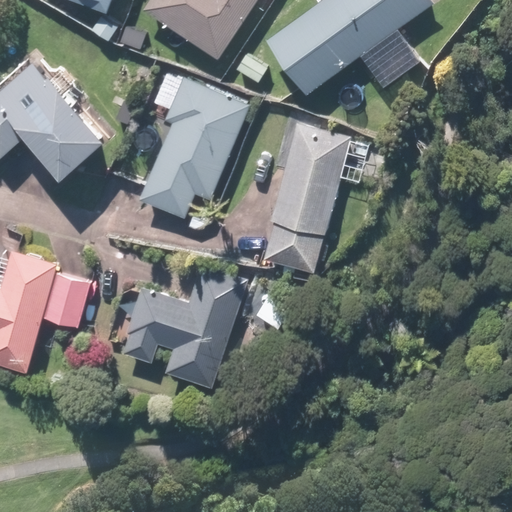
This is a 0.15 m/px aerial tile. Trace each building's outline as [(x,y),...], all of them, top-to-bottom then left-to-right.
[(116,0),(81,0),(112,11),(116,0)] [(152,0),(147,8),(223,58),(260,0),(152,0)] [(322,0),(270,37),(310,93),(438,1),(437,0),(322,0)] [(36,62),(0,92),(0,152),(4,157),(29,135),(66,177),(110,139),(53,75),(50,78),(36,62)] [(215,199),(254,103),(187,76),(169,117),(176,120),(143,197),(189,216),(199,193),(215,199)] [(274,220),(276,220),(267,257),(319,271),(328,233),(329,233),(354,135),(299,120),(274,220)] [(62,262),(14,248),(3,286),(0,285),(0,361),(31,370),(47,316),(82,326),(95,281),(59,271),(62,262)] [(156,362),(163,342),(177,347),(169,371),(215,386),(251,278),(205,263),(192,300),(145,284),(129,331),(132,332),(126,352),(156,362)]
